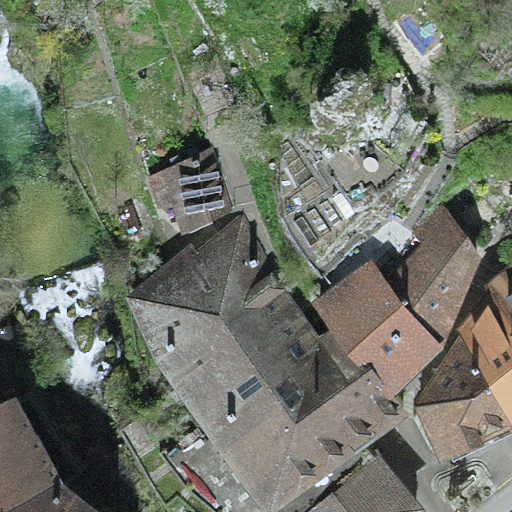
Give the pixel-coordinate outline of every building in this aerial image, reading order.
[(146,181),(154,207),(174,202),(183,233),(227,216),(209,155),(146,181)] [(437,340),(476,252),(440,205),(415,231),(427,245),(388,284),(437,340)] [(390,385),(339,326),(321,339),(237,221),(131,300),(163,351),(211,416),(161,452),(186,485),(217,511),(409,511),(416,507),(361,432),(402,402),(390,385)] [(339,326),(390,385),(437,340),(388,284),(427,245),(415,231),(392,254),(379,239),(364,255),(369,260),(319,302),(339,326)] [(511,269),(491,286),(495,289),(504,305),(511,298),(511,269)] [(509,419),(511,417),(511,318),(504,305),(495,289),(479,313),(465,334),(509,419)] [(465,334),(421,403),(445,447),(509,419),(465,334)] [(0,511),(89,511),(54,484),(7,400),(0,403),(0,511)]
